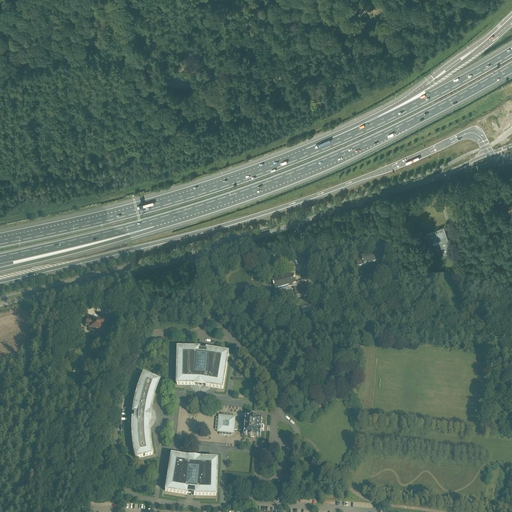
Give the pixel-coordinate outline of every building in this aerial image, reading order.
[(427,234),(430,242),(431,247),(441,243),(445,256),(452,254),(444,228),(435,231),(435,232),(427,234)] [(370,254),(361,256),(361,257),(364,265),(379,261),(378,255),(371,257),(370,254)] [(293,275),(281,279),(273,281),(274,286),(275,286),(276,289),(292,285),(297,299),(296,296),(303,294),(304,297),(311,295),(306,279),(301,281),(301,282),(296,283),(295,279),(294,279),(293,275)] [(324,300),(325,299),(322,290),(316,292),(319,301),(320,301),(321,302),(324,301),(324,300)] [(87,318),(86,321),(84,326),(89,328),(88,329),(96,332),(96,330),(101,332),(104,322),(107,323),(108,318),(101,316),(100,316),(98,320),(92,318),(91,320),(87,318)] [(200,351),(200,349),(177,349),(177,385),(194,386),(194,385),(206,386),(205,387),(206,387),(223,389),(228,353),(206,350),(206,352),(200,351)] [(133,423),(131,423),(131,425),(131,428),(131,430),(131,432),(131,435),(131,437),(131,439),(131,441),(132,444),(132,446),(132,448),(133,451),(133,453),(134,455),(134,457),(135,459),(142,458),(142,456),(144,456),(144,457),(152,455),(152,454),(151,452),(151,450),(150,448),(150,446),(150,443),(149,441),(149,439),(149,437),(149,435),(149,433),(149,431),(149,428),(149,426),(149,424),(147,424),(148,412),(150,412),(150,411),(150,408),(151,406),(151,404),(152,402),(152,400),(153,398),(153,396),(154,394),(155,392),(155,390),(156,388),(157,386),(158,384),(158,382),(151,379),(151,380),(149,379),(149,378),(142,375),(141,377),(141,379),(140,381),(139,383),(138,385),(137,387),(137,390),(136,392),(135,394),(135,396),(134,398),(134,401),(133,403),(133,405),(132,408),(132,410),(134,410),(133,423)] [(240,434),(242,434),(242,436),(249,437),(255,438),(255,437),(259,438),(260,438),(261,431),(261,425),(262,419),(257,418),(250,417),(250,418),(243,417),(243,419),(242,419),(241,422),(235,422),(235,417),(233,417),(233,415),(221,414),(221,416),(218,416),(218,418),(216,418),(215,430),(217,431),(217,433),(219,433),(219,435),(232,436),(232,434),(234,434),(234,430),(241,431),(240,434)] [(187,459),(188,458),(187,458),(170,455),(164,492),(186,495),(187,493),(193,494),(193,496),(215,496),(216,460),(199,459),(199,460),(187,459)]
